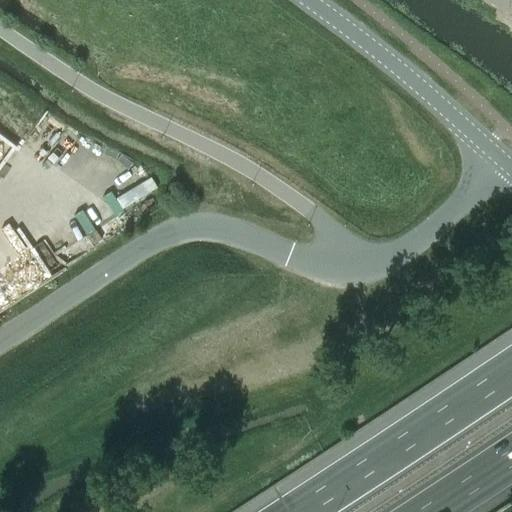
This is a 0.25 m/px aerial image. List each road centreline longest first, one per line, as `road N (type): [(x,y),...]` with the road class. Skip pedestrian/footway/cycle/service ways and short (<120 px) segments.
road 1 (unclassified): [(375,264),(253,172),(110,100),(0,29)]
road 2 (unclassified): [(375,264),(327,268),(238,233),(187,228),(152,241),(0,339)]
road 3 (tertiary): [(499,160),(305,0)]
road 4 (motorway): [(511,375),(302,511)]
road 5 (unclassified): [(499,160),(419,238),(375,264)]
